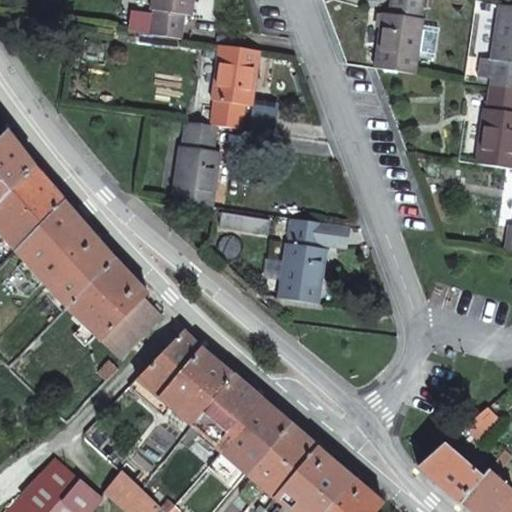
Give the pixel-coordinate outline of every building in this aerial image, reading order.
[(156,11),(152,35),(181,39),(185,15),(193,17),(194,0),(153,0),(152,11),(156,11)] [(383,10),(376,65),(418,72),(425,15),(422,15),(423,0),(392,0),(392,11),(383,10)] [(492,83),(511,85),(511,2),(500,1),(491,56),(495,57),(492,83)] [(254,105),(262,49),(220,45),(212,100),(215,101),(211,126),(216,127),(242,131),(247,104),(254,105)] [(484,105),(475,161),(511,166),(511,85),(492,83),(488,106),(484,105)] [(178,143),(171,200),(213,206),(219,149),(213,148),(216,127),(211,126),(185,122),(183,143),(178,143)] [(0,195),(35,163),(7,126),(0,132),(0,195)] [(0,223),(17,244),(65,199),(35,163),(0,195),(0,223)] [(17,244),(68,301),(114,255),(65,199),(17,244)] [(284,297),(325,303),(333,246),(325,244),(325,241),(328,222),(298,217),(294,241),(292,240),(284,297)] [(348,225),(328,222),(325,241),(345,244),(348,225)] [(120,352),(162,311),(143,294),(148,289),(114,255),(68,301),(120,352)] [(215,354),(183,324),(137,372),(163,395),(191,420),(232,370),(215,354)] [(0,355),(7,362),(20,348),(10,339),(0,349),(0,355)] [(108,355),(97,367),(106,376),(117,364),(108,355)] [(262,394),(232,370),(191,420),(207,434),(219,444),(234,426),(262,394)] [(289,418),(262,394),(234,426),(219,444),(247,468),(289,418)] [(478,411),(465,422),(476,432),(488,420),(478,411)] [(274,491),(316,441),(289,418),(247,468),(264,482),(274,491)] [(446,439),(419,463),(458,497),(482,469),(446,439)] [(298,511),(318,511),(352,473),(316,441),(274,491),(298,511)] [(503,456),(509,449),(503,445),(498,451),(503,456)] [(482,469),(458,497),(475,511),(490,511),(511,487),(511,484),(492,468),(503,456),(498,451),(482,469)] [(80,511),(98,493),(53,454),(1,511),(80,511)] [(118,466),(102,486),(130,511),(146,511),(155,501),(138,485),(118,466)] [(370,511),(382,498),(352,473),(318,511),(370,511)] [(511,511),(511,487),(490,511),(511,511)] [(256,501),(262,506),(266,500),(261,495),(256,501)] [(167,498),(160,505),(164,509),(170,501),(167,498)] [(170,501),(164,509),(166,511),(168,511),(175,505),(170,501)]
